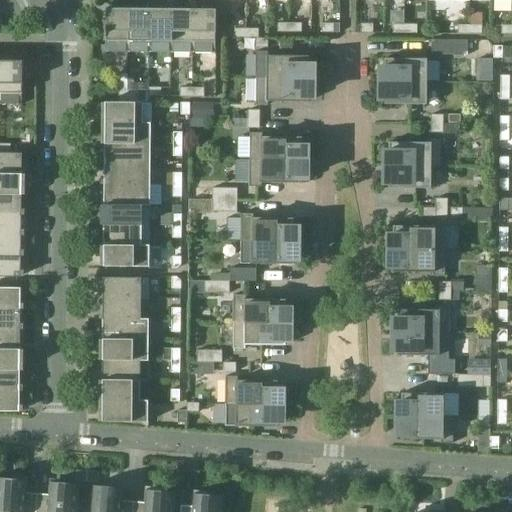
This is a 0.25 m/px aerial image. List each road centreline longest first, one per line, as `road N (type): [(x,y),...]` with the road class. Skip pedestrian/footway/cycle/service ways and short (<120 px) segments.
road 1 (residential): [(60,0),(57,430)]
road 2 (residential): [(375,456),(367,167),(347,146)]
road 3 (residential): [(347,146),(329,153),(302,450)]
road 4 (residential): [(57,430),(302,450)]
road 5 (residential): [(375,456),(511,468)]
